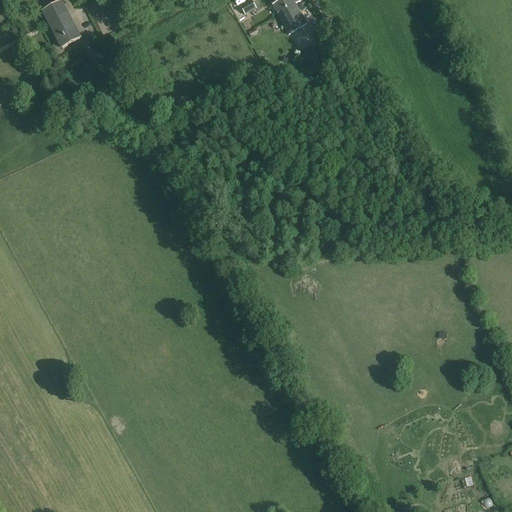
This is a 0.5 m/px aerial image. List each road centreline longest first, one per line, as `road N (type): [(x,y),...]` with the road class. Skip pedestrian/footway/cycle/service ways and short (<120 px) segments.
road 1 (track): [(148,123),(227,94),(369,208),(397,217),(452,212)]
road 2 (track): [(314,0),(452,212)]
